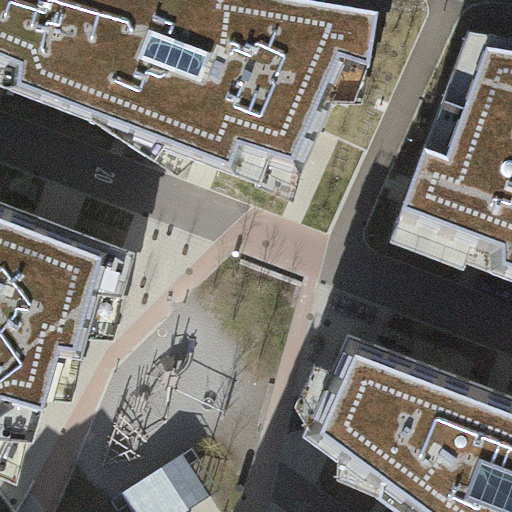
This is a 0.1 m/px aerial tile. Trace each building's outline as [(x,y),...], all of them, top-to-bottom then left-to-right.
[(291,189),(372,13),(293,0),(0,0),(0,79),(165,142),(168,133),(195,143),(192,152),(291,189)] [(511,40),(471,33),(405,215),(453,233),(463,256),(511,273),(511,40)] [(118,250),(0,205),(0,456),(90,326),(118,250)] [(511,511),(511,397),(351,337),(308,432),(339,454),(346,444),(386,474),(384,493),(410,511),(511,511)] [(179,447),(116,487),(132,511),(164,511),(205,486),(179,447)]
